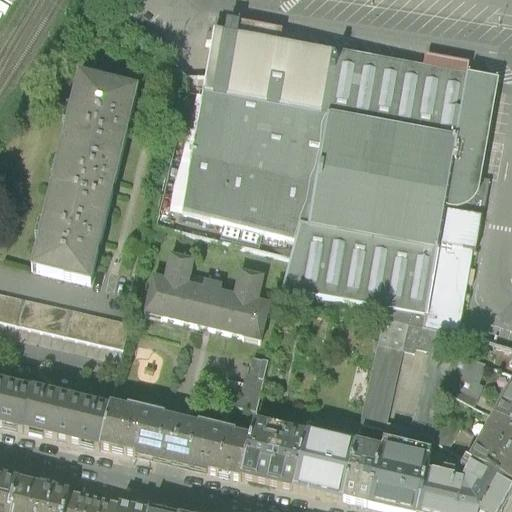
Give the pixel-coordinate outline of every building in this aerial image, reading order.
[(386,316),(383,329),(407,334),(449,343),(466,241),(468,228),(493,88),(278,51),(280,37),(269,35),(227,28),(225,42),(213,40),(181,223),(294,249),(291,266),(283,298),(386,316)] [(68,148),(121,163),(137,96),(84,83),(68,148)] [(53,213),(106,224),(121,163),(68,148),(53,213)] [(106,224),(53,213),(38,277),(90,290),(106,224)] [(153,284),(144,321),(260,347),(268,310),(256,308),(261,284),(239,279),(234,303),(218,299),(220,293),(203,289),(202,296),(187,292),(192,269),(170,264),(164,287),(153,284)] [(0,326),(123,355),(129,331),(0,301),(0,326)] [(415,469),(427,472),(457,345),(449,343),(407,334),(401,358),(413,361),(414,356),(431,360),(414,436),(391,461),(416,466),(415,469)] [(377,354),(360,429),(381,434),(398,359),(377,354)] [(267,368),(250,364),(239,413),(255,417),(267,368)] [(0,429),(23,434),(31,396),(0,388),(0,429)] [(511,392),(493,426),(511,437),(511,392)] [(109,414),(31,396),(23,434),(100,452),(109,414)] [(100,452),(156,465),(166,424),(162,423),(162,421),(128,413),(127,415),(110,411),(109,414),(100,452)] [(198,431),(166,424),(156,465),(241,484),(250,443),(232,439),(233,437),(198,429),(198,431)] [(471,471),(511,494),(511,437),(493,426),(469,470),(471,471)] [(250,443),(241,484),(292,495),(305,441),(253,429),(250,443)] [(354,452),(305,441),(292,495),(342,507),(354,452)] [(342,507),(364,511),(366,511),(380,458),(354,452),(342,507)] [(391,461),(380,458),(366,511),(417,511),(424,482),(427,472),(415,469),(416,466),(391,461)] [(460,491),(424,482),(417,511),(503,511),(511,497),(511,494),(471,471),(460,491)] [(0,511),(11,511),(18,487),(0,483),(0,511)] [(65,511),(69,497),(64,496),(18,487),(11,511),(65,511)] [(115,511),(117,505),(73,498),(69,497),(65,511),(115,511)]
